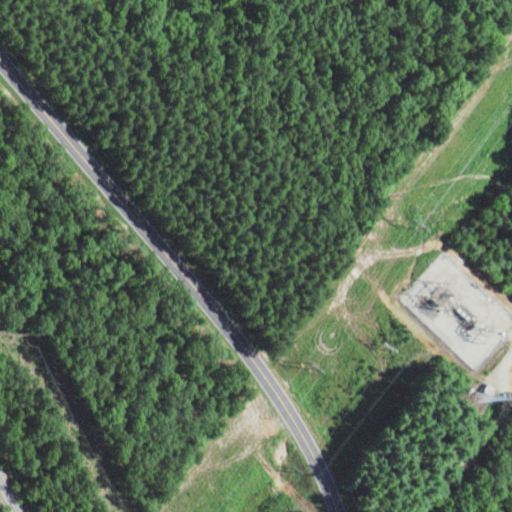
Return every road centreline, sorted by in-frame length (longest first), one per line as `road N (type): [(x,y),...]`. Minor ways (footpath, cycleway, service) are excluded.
road 1 (secondary): [(342,511),(295,419),(245,350),(0,56)]
road 2 (residential): [(428,511),(511,415)]
